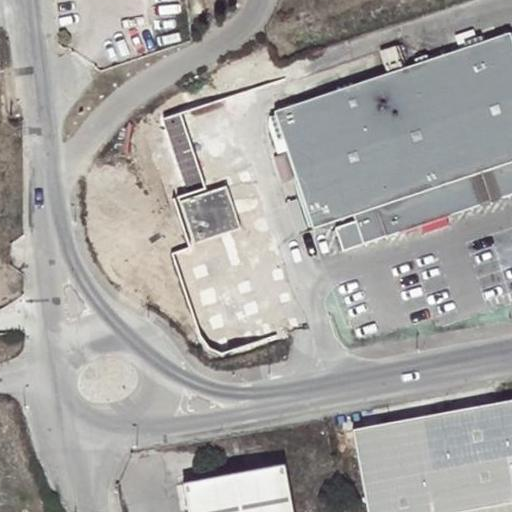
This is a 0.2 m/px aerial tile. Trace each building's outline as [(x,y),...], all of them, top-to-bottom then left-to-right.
[(201,0),(187,0),(189,13),(203,11),(201,0)] [(384,241),(449,219),(439,189),(511,164),(511,56),(505,36),(400,71),(384,76),(271,113),(310,231),(374,210),(384,241)] [(376,53),(384,76),(400,71),(393,48),(376,53)] [(511,164),(439,189),(449,219),(511,197),(511,164)] [(223,188),(176,204),(191,246),(237,230),(223,188)] [(511,511),(511,394),(358,418),(374,511),(511,511)] [(292,511),(284,459),(185,476),(191,511),(292,511)]
